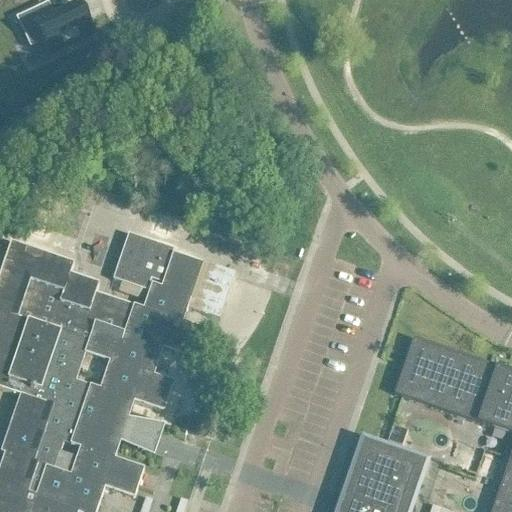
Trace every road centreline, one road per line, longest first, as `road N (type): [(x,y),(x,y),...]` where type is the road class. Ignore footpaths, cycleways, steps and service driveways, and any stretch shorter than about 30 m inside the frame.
road 1 (residential): [(345,204),(243,511)]
road 2 (residential): [(248,0),(296,129),(345,204)]
road 3 (residential): [(345,204),(426,289),(511,342)]
